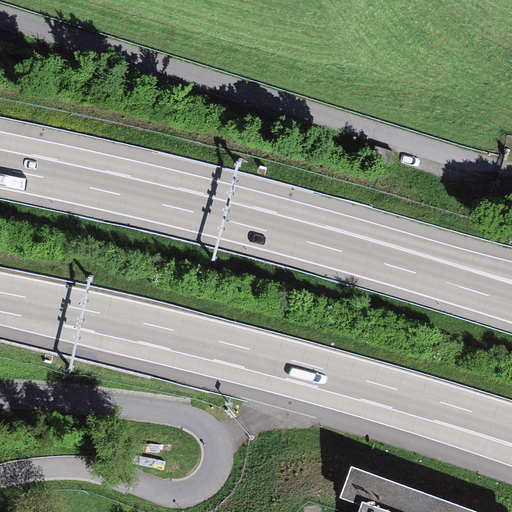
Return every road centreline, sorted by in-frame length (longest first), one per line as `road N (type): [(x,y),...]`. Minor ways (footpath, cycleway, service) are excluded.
road 1 (unclassified): [(0,475),(88,468),(189,495),(206,485),(218,449),(209,429),(173,413),(0,396)]
road 2 (motorway): [(511,302),(60,181)]
road 3 (motorway): [(511,273),(60,181)]
road 4 (motorway): [(0,294),(300,364)]
road 5 (motorway): [(300,364),(511,453)]
road 6 (motorway): [(300,364),(511,425)]
